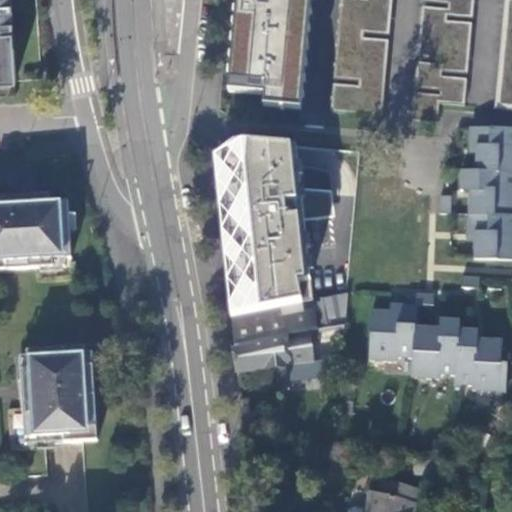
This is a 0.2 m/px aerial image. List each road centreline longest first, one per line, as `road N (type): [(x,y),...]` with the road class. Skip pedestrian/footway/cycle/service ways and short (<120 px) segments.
road 1 (primary): [(122,0),(159,250)]
road 2 (primary): [(185,339),(161,162)]
road 3 (primary): [(203,511),(185,339)]
road 4 (secondary): [(161,162),(184,102),(196,0)]
road 5 (primary): [(161,162),(143,0)]
road 6 (secondary): [(87,116),(159,250)]
